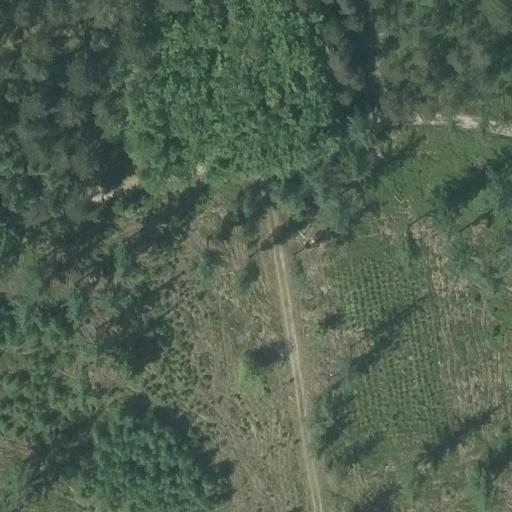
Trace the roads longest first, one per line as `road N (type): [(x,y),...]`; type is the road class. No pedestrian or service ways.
road 1 (track): [(511,137),(375,120),(0,231)]
road 2 (track): [(234,160),(302,511)]
